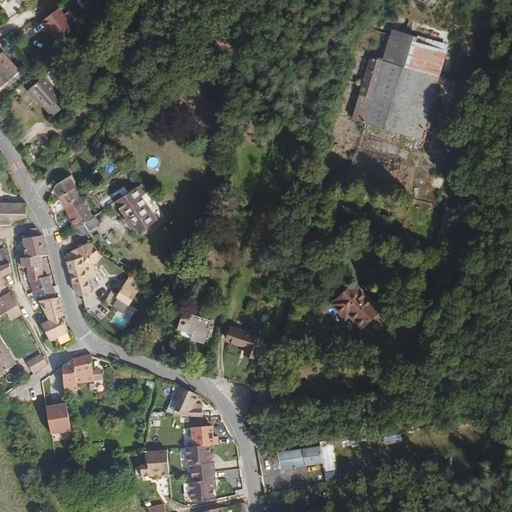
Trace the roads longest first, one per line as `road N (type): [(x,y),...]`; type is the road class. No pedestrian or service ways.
road 1 (track): [(33,199),(122,95),(187,42),(194,0)]
road 2 (tertiary): [(256,511),(246,447),(209,388),(93,343)]
road 3 (residential): [(42,220),(18,234),(16,253),(26,294),(61,358)]
road 4 (tertiary): [(93,343),(72,313),(42,220)]
